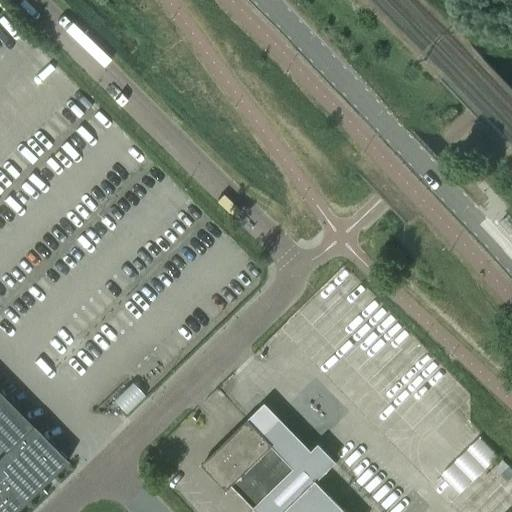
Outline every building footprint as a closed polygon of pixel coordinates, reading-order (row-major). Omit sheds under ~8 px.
[(511,233),(511,225),(504,218),(500,221),(511,233)] [(114,402),(126,413),(141,398),(128,386),(114,402)] [(0,511),(15,511),(66,462),(56,452),(51,447),(47,443),(47,442),(32,427),(31,427),(0,395),(0,511)] [(232,486),(255,510),(302,464),(301,463),(300,463),(289,451),(283,457),(273,447),(273,446),(248,420),(227,441),(202,466),(227,491),(232,486)] [(456,477),(465,486),(496,456),(478,437),(441,473),(451,482),(456,477)] [(302,464),(255,510),(256,511),(345,511),(317,482),(336,463),(319,445),(301,463),(302,464)]
